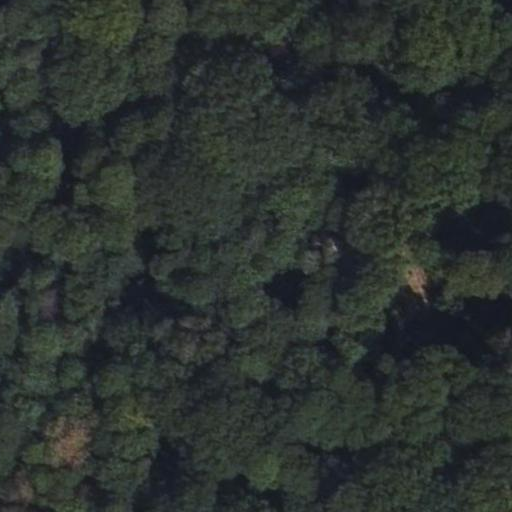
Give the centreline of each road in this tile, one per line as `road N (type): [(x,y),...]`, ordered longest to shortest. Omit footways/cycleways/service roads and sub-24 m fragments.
road 1 (unknown): [(28,511),(361,0)]
road 2 (unknown): [(380,0),(453,511)]
